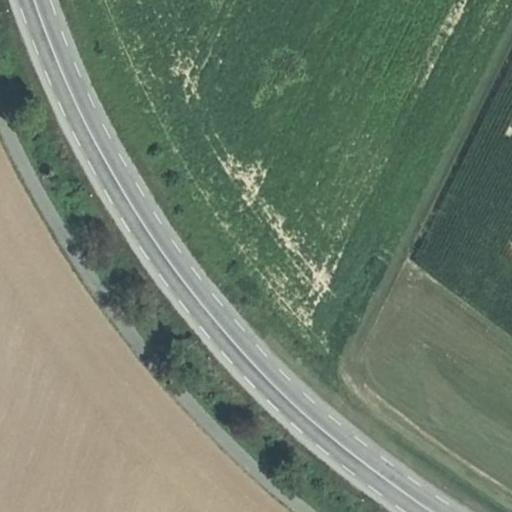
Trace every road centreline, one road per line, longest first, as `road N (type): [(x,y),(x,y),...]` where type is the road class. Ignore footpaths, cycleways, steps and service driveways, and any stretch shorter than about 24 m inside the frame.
road 1 (secondary): [(35,0),(81,112),(194,292),(299,407),(440,511)]
road 2 (track): [(511,40),(348,366),(355,390),(379,410),(511,502)]
